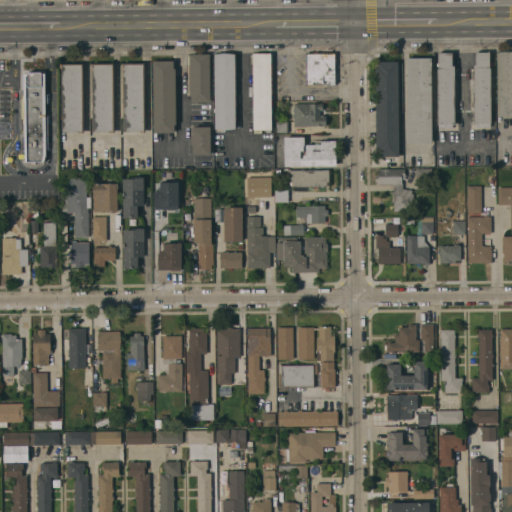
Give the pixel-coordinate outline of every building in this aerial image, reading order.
[(497,51),(511,51),(511,117),(502,118),(502,116),(497,116),(497,53),(497,51)] [(335,58),(335,84),(306,85),(306,52),(336,52),(336,58),(335,58)] [(260,130),(260,131),(254,131),(254,130),(253,130),(253,57),(250,57),(250,54),(253,54),(253,53),(271,53),(271,132),(266,132),(266,130),(260,130)] [(437,125),(437,68),(438,68),(438,53),(452,53),(452,65),(455,65),(455,69),(457,69),(457,71),(455,71),(455,122),(458,122),(458,124),(452,125),(453,128),(438,128),(438,125),(437,125)] [(490,67),(490,127),(477,127),(477,124),(470,123),(470,121),(473,121),(473,71),(470,71),(470,68),(473,68),(473,65),(475,65),(475,53),(489,53),(489,67),(490,67)] [(187,55),(191,55),(191,54),(210,54),(210,102),(191,102),(191,95),(187,95),(187,92),(189,92),(189,60),(187,60),(187,56),(187,55)] [(235,54),(236,128),(225,129),(225,132),(216,132),(216,129),(215,129),(214,54),(235,54)] [(431,57),(432,142),(406,143),(406,119),(408,119),(407,58),(431,57)] [(154,133),(153,61),(174,61),(174,68),(175,68),(176,124),(174,124),(174,132),(154,133)] [(398,61),(399,156),(378,156),(378,151),(376,151),(375,66),(378,66),(378,61),(398,61)] [(83,63),(84,133),(78,133),(78,131),(62,132),(62,67),(60,67),(60,64),(83,63)] [(114,63),(114,133),(109,133),(109,131),(93,131),(92,67),(91,67),(91,63),(114,63)] [(144,63),(145,133),(140,133),(140,131),(124,131),(123,67),(122,67),(122,63),(144,63)] [(48,70),(48,156),(46,165),(42,165),(42,161),(35,161),(35,163),(31,163),(31,161),(27,161),(27,165),(21,165),(21,154),(17,154),(17,150),(21,150),(21,70),(48,70)] [(294,126),(294,103),(323,104),(323,110),(320,110),(320,116),(320,115),(324,115),(324,116),(326,116),(326,126),(305,126),(305,127),(294,126)] [(288,132),(275,132),(276,121),(288,121),(288,132)] [(210,127),(210,154),(192,155),(192,144),(191,144),(191,135),(192,135),(192,127),(210,127)] [(336,166),(284,166),(284,137),(304,137),(304,145),(303,145),(303,151),(300,151),(300,158),(303,158),(303,155),(305,155),(305,144),(321,144),(321,141),(335,141),(335,147),(336,147),(336,166)] [(378,169),(405,168),(405,179),(402,179),(402,183),(403,183),(403,189),(406,189),(411,189),(411,193),(413,193),(413,210),(393,211),(393,184),(378,184),(378,182),(375,182),(375,175),(378,175),(378,169)] [(416,169),(431,168),(431,183),(416,183),(416,169)] [(289,170),(329,169),(329,181),(326,182),(326,186),(292,186),(292,182),(289,182),(289,170)] [(123,217),(123,179),(131,179),(131,177),(143,177),(143,206),(137,206),(137,217),(123,217)] [(246,177),(246,197),(271,196),(271,177),(246,177)] [(86,178),(86,208),(88,208),(88,237),(74,237),(74,212),(66,212),(66,211),(61,211),(61,199),(66,199),(66,178),(86,178)] [(117,212),(93,212),(93,198),(92,198),(92,196),(93,196),(92,184),(107,184),(107,178),(116,178),(116,184),(118,184),(118,188),(117,188),(117,212)] [(167,209),(167,208),(154,209),(154,192),(156,192),(156,189),(157,189),(157,183),(160,183),(160,182),(178,182),(178,209),(167,209)] [(481,186),(481,212),(467,212),(467,186),(481,186)] [(498,187),(511,187),(511,229),(510,204),(498,205),(498,187)] [(276,202),(276,190),(288,190),(288,202),(276,202)] [(194,242),(194,198),(211,198),(211,241),(213,241),(213,264),(211,264),(211,269),(201,269),(201,265),(199,265),(199,242),(194,242)] [(304,234),(284,235),(283,225),(297,225),(296,206),(325,205),(325,209),(328,209),(328,216),(325,216),(325,222),(307,223),(307,224),(303,224),(304,234)] [(224,241),(224,207),(242,207),(243,241),(224,241)] [(106,216),(106,240),(92,241),(92,216),(106,216)] [(247,267),(247,227),(248,227),(248,216),(260,216),(260,227),(263,227),(263,235),(267,235),(267,236),(275,236),(275,252),(270,252),(270,267),(247,267)] [(468,263),(468,217),(484,216),(488,216),(491,216),(491,233),(482,233),(482,246),(491,246),(492,262),(488,262),(488,263),(485,263),(485,262),(468,263)] [(433,233),(421,234),(421,217),(433,217),(433,233)] [(453,234),(453,220),(465,220),(465,234),(453,234)] [(56,245),(57,267),(40,267),(40,245),(44,245),(43,221),(55,221),(55,222),(56,245)] [(385,224),(398,224),(398,230),(402,230),(402,235),(398,235),(398,236),(385,236),(385,224)] [(131,229),(131,228),(144,228),(144,256),(137,256),(137,268),(125,268),(125,267),(124,267),(123,230),(131,229)] [(376,248),(376,235),(383,235),(383,238),(386,238),(386,241),(401,241),(401,248),(400,248),(400,263),(378,263),(378,248),(376,248)] [(407,263),(407,235),(417,235),(417,236),(424,236),(424,241),(428,247),(429,247),(429,264),(425,264),(425,263),(407,263)] [(511,261),(509,261),(509,262),(503,262),(503,253),(502,253),(502,249),(503,249),(503,244),(502,244),(502,236),(503,236),(504,237),(511,237),(511,261)] [(0,237),(16,237),(16,238),(21,238),(21,249),(28,249),(28,266),(21,266),(21,274),(2,274),(2,260),(0,260),(0,237)] [(304,237),(326,237),(326,243),(327,243),(327,251),(326,251),(326,254),(327,254),(327,268),(319,268),(319,272),(292,272),(292,265),(283,265),(283,260),(276,260),(276,243),(283,243),(283,241),(279,241),(278,237),(297,237),(297,241),(301,241),(301,255),(304,255),(304,257),(304,237)] [(71,242),(89,242),(89,268),(71,268),(71,242)] [(181,270),(171,270),(158,270),(158,253),(160,253),(160,250),(161,250),(161,244),(164,244),(164,243),(181,243),(181,270)] [(440,245),(454,245),(454,244),(459,244),(459,245),(461,245),(461,260),(455,260),(455,262),(440,262),(440,245)] [(94,247),(108,247),(108,245),(111,245),(111,247),(115,247),(115,259),(104,259),(104,266),(94,266),(94,247)] [(220,252),(241,252),(241,268),(220,268),(220,252)] [(406,352),(406,353),(404,353),(404,352),(402,352),(402,353),(400,353),(400,352),(399,352),(399,353),(396,353),(396,352),(387,352),(387,351),(384,351),(384,344),(386,344),(386,342),(395,342),(395,334),(399,334),(399,330),(398,330),(398,327),(408,327),(408,324),(416,324),(416,339),(419,339),(419,351),(406,352)] [(433,324),(433,351),(424,351),(424,340),(421,340),(421,324),(433,324)] [(278,359),(277,327),(293,326),(293,359),(278,359)] [(317,360),(317,337),(319,337),(319,326),(331,326),(331,335),(335,335),(335,352),(333,352),(333,360),(317,360)] [(218,384),(217,328),(227,328),(227,327),(232,327),(232,328),(240,328),(240,357),(235,357),(235,373),(231,373),(231,384),(218,384)] [(298,359),(298,327),(313,327),(314,359),(298,359)] [(69,367),(69,328),(86,328),(86,367),(69,367)] [(186,373),(186,351),(189,351),(189,328),(207,328),(207,353),(201,353),(201,370),(208,370),(208,404),(214,403),(214,419),(190,420),(190,405),(189,373),(186,373)] [(265,393),(248,393),(248,376),(247,376),(247,373),(248,373),(248,343),(248,328),(270,328),(270,343),(271,343),(271,355),(259,356),(259,370),(264,370),(265,377),(266,377),(266,381),(265,381),(265,393)] [(33,364),(33,334),(37,334),(37,329),(45,329),(45,334),(50,334),(50,354),(49,354),(49,364),(33,364)] [(440,366),(440,364),(441,364),(441,357),(440,357),(440,355),(441,355),(441,337),(440,337),(440,335),(441,335),(441,329),(455,329),(455,335),(455,338),(455,355),(456,355),(456,357),(455,357),(455,363),(456,363),(456,366),(455,366),(455,377),(462,377),(462,392),(460,392),(460,393),(457,393),(457,392),(445,392),(445,385),(446,385),(446,380),(441,380),(441,366),(440,366)] [(492,355),(493,355),(493,357),(492,357),(492,363),(493,363),(493,366),(492,366),(493,380),(487,380),(487,384),(489,384),(489,392),(477,392),(477,393),(474,393),(474,392),(472,392),(472,378),(479,378),(479,366),(478,366),(478,363),(479,363),(479,357),(478,357),(478,355),(479,355),(478,337),(478,335),(478,329),(492,329),(492,334),(493,334),(493,337),(492,337),(492,355)] [(511,369),(500,369),(500,329),(511,329),(511,369)] [(120,331),(120,378),(115,378),(115,381),(110,381),(110,378),(102,378),(102,350),(98,350),(98,331),(120,331)] [(143,335),(144,370),(127,370),(127,353),(130,353),(130,336),(134,336),(133,333),(140,332),(140,335),(143,335)] [(11,335),(16,335),(16,339),(22,339),(22,358),(20,358),(20,366),(13,366),(13,384),(3,384),(2,334),(11,334),(11,335)] [(182,363),(182,391),(158,391),(159,375),(166,375),(166,374),(168,374),(168,364),(163,364),(163,335),(182,335),(182,358),(176,358),(176,363),(182,363)] [(427,389),(386,389),(386,369),(387,369),(387,364),(401,364),(401,375),(414,375),(414,373),(413,373),(413,368),(414,368),(414,361),(427,361),(427,369),(431,369),(431,374),(433,374),(433,382),(427,382),(427,389)] [(279,387),(279,365),(317,365),(317,374),(314,374),(314,387),(279,387)] [(335,369),(335,386),(321,387),(321,369),(335,369)] [(19,370),(31,370),(31,383),(19,383),(19,370)] [(34,421),(33,372),(47,372),(47,391),(59,391),(60,409),(57,409),(58,420),(34,421)] [(137,381),(153,381),(153,394),(151,394),(151,400),(137,400),(137,381)] [(94,392),(106,392),(107,411),(100,411),(94,411),(94,406),(94,392)] [(387,395),(417,394),(417,409),(407,409),(407,414),(410,414),(410,419),(388,419),(387,395)] [(0,403),(23,403),(23,421),(7,422),(7,427),(0,427),(0,403)] [(438,424),(438,410),(462,410),(462,423),(438,424)] [(472,410),(498,410),(498,423),(483,423),(483,426),(473,426),(472,410)] [(284,411),(338,411),(338,425),(284,426),(284,411)] [(418,413),(429,412),(430,424),(418,425),(418,413)] [(264,413),(275,413),(275,426),(264,426),(264,413)] [(481,427),(496,427),(496,441),(481,441),(481,427)] [(428,460),(388,460),(388,456),(387,456),(387,450),(388,450),(388,432),(403,432),(403,444),(413,444),(413,429),(428,428),(428,460)] [(439,466),(439,434),(440,434),(440,428),(449,428),(449,434),(465,434),(465,451),(454,451),(454,466),(439,466)] [(217,442),(217,429),(229,429),(229,442),(217,442)] [(231,429),(246,429),(246,442),(246,448),(239,448),(239,442),(230,441),(231,429)] [(126,431),(152,430),(152,444),(126,444),(126,431)] [(182,443),(157,443),(157,430),(182,430),(182,443)] [(213,443),(188,443),(188,430),(213,430),(213,443)] [(288,432),(305,432),(305,430),(315,430),(315,432),(335,432),(335,446),(323,446),(323,459),(306,459),(306,462),(289,462),(289,461),(287,461),(287,449),(288,449),(288,432)] [(33,445),(33,432),(34,432),(59,431),(59,444),(33,445)] [(94,444),(65,444),(65,431),(94,431),(94,444)] [(121,431),(121,444),(94,444),(94,431),(121,431)] [(4,445),(3,432),(29,432),(33,432),(33,445),(28,445),(4,445)] [(23,471),(22,471),(22,475),(27,475),(27,489),(28,489),(28,491),(27,491),(27,497),(28,497),(28,500),(27,500),(27,511),(13,511),(13,501),(12,501),(12,497),(13,497),(13,493),(12,493),(12,489),(13,489),(13,477),(6,477),(5,474),(7,474),(6,463),(4,463),(4,445),(28,445),(28,463),(23,463),(23,471)] [(471,505),(471,458),(478,458),(478,459),(484,459),(484,462),(487,462),(487,474),(490,474),(490,486),(489,486),(489,493),(490,493),(490,509),(491,509),(491,511),(473,511),(473,505),(471,505)] [(150,511),(136,511),(136,499),(135,499),(135,496),(136,495),(136,491),(135,491),(135,488),(136,488),(136,476),(128,476),(128,472),(129,472),(129,462),(131,462),(131,460),(133,460),(133,462),(146,461),(146,468),(145,469),(145,473),(149,473),(150,488),(151,488),(151,490),(150,490),(150,496),(151,496),(151,498),(150,498),(150,511)] [(175,496),(175,499),(174,499),(174,511),(160,511),(160,498),(159,498),(159,496),(160,496),(160,490),(159,490),(159,488),(160,488),(160,473),(165,473),(165,469),(163,469),(163,461),(175,461),(175,460),(178,460),(178,461),(180,461),(180,473),(181,473),(181,475),(180,475),(180,476),(173,476),(174,488),(175,488),(175,490),(174,490),(174,496),(175,496)] [(211,511),(197,511),(197,499),(197,496),(197,490),(197,487),(197,475),(190,475),(190,473),(190,461),(192,461),(192,460),(195,460),(195,461),(207,461),(207,469),(206,469),(206,473),(211,473),(211,487),(212,487),(212,490),(211,490),(211,496),(212,496),(212,498),(211,498),(211,511)] [(37,491),(37,489),(37,475),(42,475),(42,470),(41,470),(41,463),(53,463),(53,462),(56,461),(56,463),(57,463),(57,477),(51,477),(51,489),(52,489),(52,492),(51,492),(51,497),(52,497),(52,500),(51,500),(51,511),(37,511),(37,500),(37,497),(37,491)] [(88,511),(75,511),(75,500),(74,500),(74,497),(75,497),(75,491),(74,491),(74,489),(75,489),(75,477),(68,477),(68,462),(70,462),(70,461),(72,461),(72,462),(85,462),(85,470),(83,470),(83,474),(88,474),(88,488),(89,488),(89,490),(88,490),(88,497),(89,497),(89,500),(88,500),(88,511)] [(99,511),(99,499),(98,499),(98,497),(99,497),(99,490),(98,490),(98,488),(99,488),(99,474),(103,474),(103,470),(102,470),(102,462),(114,462),(114,461),(117,461),(117,462),(118,462),(119,473),(120,473),(120,476),(112,476),(112,488),(113,488),(113,492),(112,492),(112,496),(113,496),(113,500),(112,500),(112,511),(99,511)] [(501,486),(501,461),(511,461),(511,489),(502,490),(502,486),(501,486)] [(278,471),(278,465),(307,465),(307,478),(308,478),(308,491),(304,491),(304,478),(295,478),(295,471),(278,471)] [(275,470),(275,477),(276,477),(276,490),(263,490),(263,477),(264,477),(263,470),(275,470)] [(244,471),(244,511),(223,511),(223,500),(229,499),(229,486),(227,486),(227,482),(229,482),(229,471),(244,471)] [(407,471),(408,492),(389,492),(388,486),(385,486),(385,477),(388,477),(388,471),(407,471)] [(311,511),(311,480),(317,480),(317,483),(331,483),(331,494),(335,494),(335,506),(336,506),(336,511),(311,511)] [(440,511),(440,487),(446,487),(446,484),(453,484),(453,487),(455,487),(455,499),(458,499),(458,505),(461,505),(461,511),(440,511)] [(434,498),(413,498),(413,489),(433,489),(434,498)] [(511,511),(501,511),(501,493),(511,493),(511,511)] [(257,500),(260,500),(260,501),(264,501),(264,498),(270,498),(270,501),(271,501),(271,511),(253,511),(253,501),(257,501),(257,500)] [(282,503),(295,502),(295,511),(279,511),(279,510),(282,510),(282,503)] [(387,511),(387,503),(429,502),(429,511),(387,511)]
